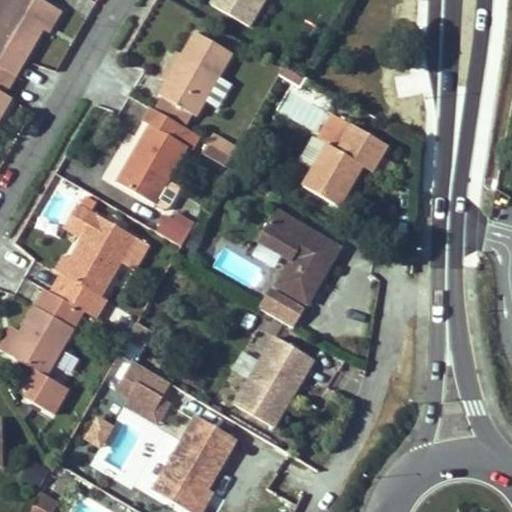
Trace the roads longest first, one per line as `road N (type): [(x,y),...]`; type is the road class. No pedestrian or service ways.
road 1 (tertiary): [(470,0),(448,267)]
road 2 (residential): [(0,207),(112,0)]
road 3 (tertiary): [(448,267),(432,411),(407,476)]
road 4 (tertiary): [(506,467),(475,406),(448,267)]
